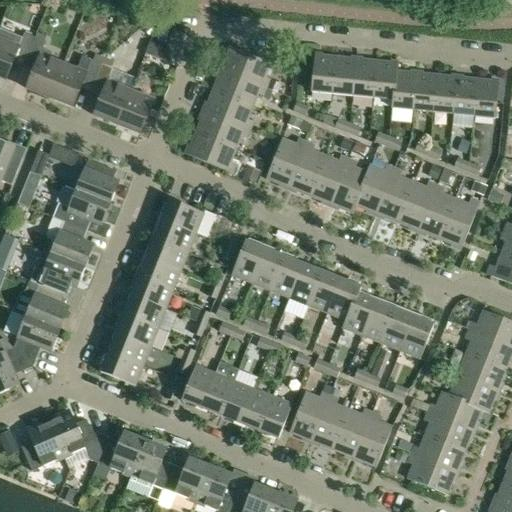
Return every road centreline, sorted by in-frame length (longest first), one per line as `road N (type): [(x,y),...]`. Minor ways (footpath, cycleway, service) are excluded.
road 1 (residential): [(148,162),(204,22),(393,41),(408,52),(504,59),(511,53)]
road 2 (residential): [(511,298),(471,282),(449,292),(266,215),(238,193),(148,162)]
road 3 (residential): [(385,511),(63,387)]
road 4 (residential): [(63,387),(148,162)]
road 5 (residential): [(148,162),(0,105)]
